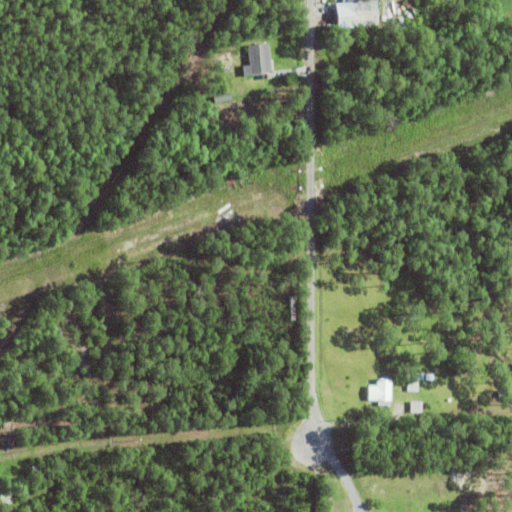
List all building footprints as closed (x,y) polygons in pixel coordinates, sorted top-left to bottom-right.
[(350,4),(375,2),(377,31),(352,32),(350,4)] [(243,65),(244,75),(272,74),(270,44),(248,45),(249,65),(243,65)] [(112,232),(113,237),(100,242),(99,238),(101,237),(100,235),(107,232),(108,234),(112,232)] [(231,249),(235,238),(248,243),(243,254),(231,249)] [(72,254),(93,246),(95,250),(73,258),(72,254)] [(101,260),(110,259),(111,266),(103,268),(101,260)] [(87,310),(95,309),(97,324),(89,325),(87,310)] [(66,316),(80,313),(91,368),(76,371),(66,316)] [(423,375),(423,382),(418,382),(418,393),(406,393),(406,374),(418,374),(418,375),(423,375)] [(390,383),(390,408),(377,408),(377,402),(367,402),(368,388),(376,388),(376,382),(378,382),(378,381),(382,381),(382,383),(390,383)] [(410,403),(422,403),(422,414),(410,414),(410,403)] [(0,492),(9,491),(12,505),(0,506),(0,492)]
